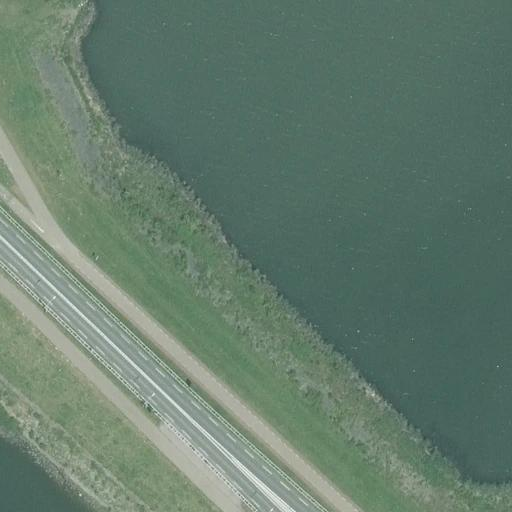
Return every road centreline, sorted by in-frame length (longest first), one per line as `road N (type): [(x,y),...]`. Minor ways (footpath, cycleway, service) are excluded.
road 1 (unclassified): [(348,511),(52,235),(0,138)]
road 2 (primary): [(290,511),(0,236)]
road 3 (unclassified): [(0,285),(236,511)]
